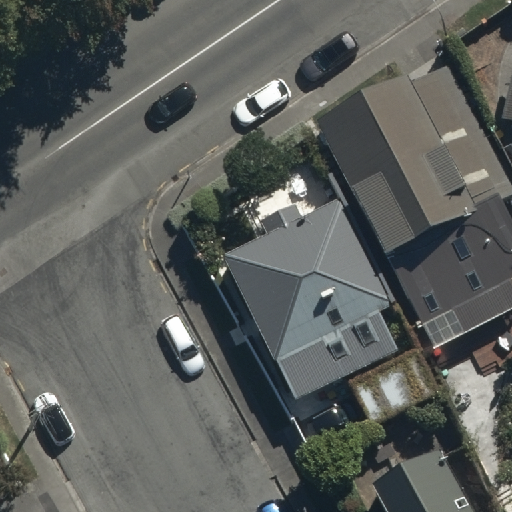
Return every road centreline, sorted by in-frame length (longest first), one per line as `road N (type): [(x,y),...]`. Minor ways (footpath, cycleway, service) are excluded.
road 1 (residential): [(11,178),(192,511)]
road 2 (tertiary): [(11,178),(274,0)]
